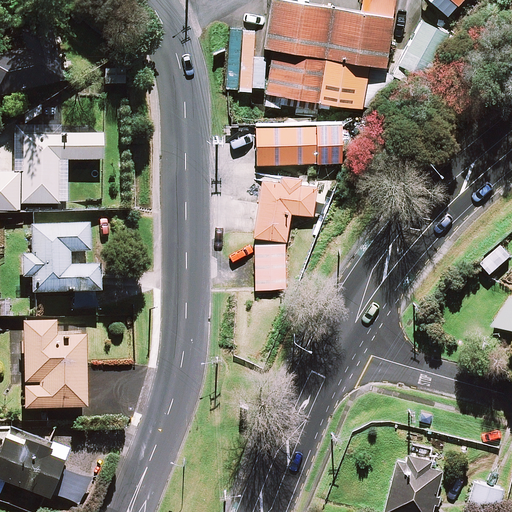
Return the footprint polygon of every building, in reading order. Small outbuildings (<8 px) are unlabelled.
[(399,0),(277,0),(269,77),(376,89),(381,47),(394,48),(399,0)] [(0,96),(62,79),(45,18),(0,30),(0,96)] [(448,35),(421,22),(399,68),(426,81),(448,35)] [(265,110),(267,147),(349,142),(347,105),(265,110)] [(0,211),(17,212),(17,205),(56,206),(57,163),(100,164),(101,135),(39,133),(20,132),(19,172),(0,171),(0,211)] [(268,166),(264,221),(299,224),(301,198),(322,199),(324,170),(268,166)] [(30,292),(67,292),(67,310),(95,309),(95,289),(95,265),(66,265),(65,252),(85,251),(84,224),(28,225),(29,254),(20,254),(21,276),(30,276),(30,292)] [(293,264),(293,228),(264,228),(264,264),(293,264)] [(508,256),(499,246),(478,263),(487,274),(508,256)] [(51,322),(22,322),(22,408),(81,407),(80,336),(51,336),(51,322)] [(22,438),(19,445),(2,439),(0,444),(0,481),(50,501),(53,495),(78,505),(88,480),(56,468),(62,454),(22,438)] [(403,448),(400,460),(395,459),(382,511),(430,511),(441,469),(428,466),(431,454),(403,448)] [(496,511),(503,489),(474,481),(465,510),(470,511),(496,511)]
